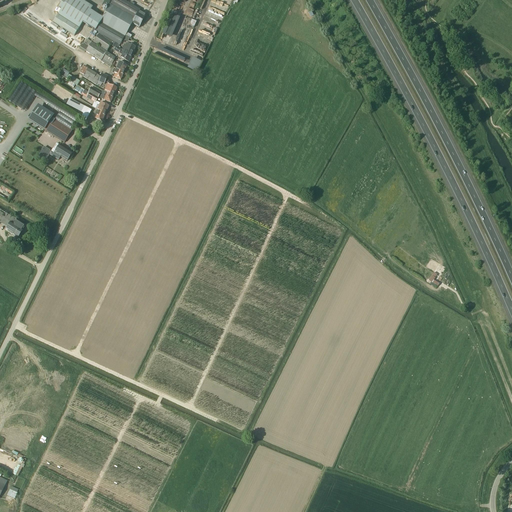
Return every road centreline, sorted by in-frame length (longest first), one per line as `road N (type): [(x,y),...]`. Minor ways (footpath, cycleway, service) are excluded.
road 1 (unclassified): [(0,354),(166,0)]
road 2 (trunk): [(354,0),(511,310)]
road 3 (trunk): [(511,275),(370,0)]
road 4 (track): [(511,400),(478,306),(459,306),(435,291),(354,227)]
road 5 (track): [(409,0),(476,119),(511,205)]
road 6 (unknown): [(128,88),(19,14)]
